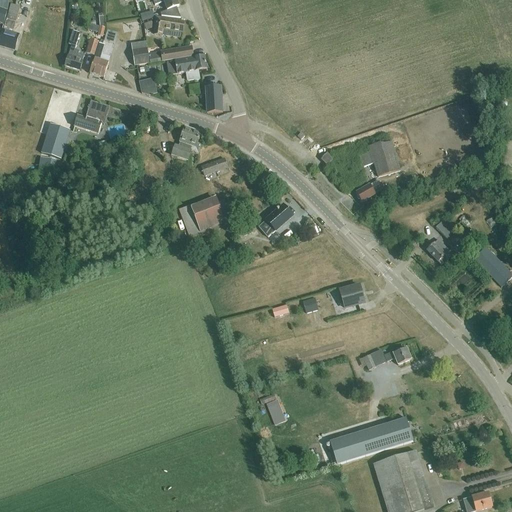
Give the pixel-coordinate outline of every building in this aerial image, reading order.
[(0,0),(0,38),(4,26),(4,27),(7,12),(8,0),(0,0)] [(137,0),(140,11),(149,9),(147,0),(137,0)] [(152,0),(155,6),(164,2),(167,11),(179,7),(176,0),(152,0)] [(0,42),(0,47),(14,52),(19,36),(12,34),(20,8),(11,5),(0,42)] [(127,29),(141,26),(140,20),(125,23),(127,29)] [(157,20),(154,35),(161,37),(181,40),(182,33),(184,24),(157,20)] [(154,29),(152,22),(144,25),(146,31),(154,29)] [(107,31),(104,42),(114,45),(117,34),(107,31)] [(71,47),(70,50),(65,67),(80,71),(84,57),(78,55),(79,52),(74,51),(79,35),(72,33),(68,46),(71,47)] [(91,41),(87,54),(94,56),(98,43),(91,41)] [(131,45),(132,52),(134,67),(149,64),(146,43),(131,45)] [(89,74),(104,79),(110,58),(102,56),(105,46),(99,44),(94,60),(89,74)] [(161,53),(149,55),(149,59),(150,65),(193,58),(191,49),(162,54),(161,53)] [(169,77),(185,74),(187,82),(194,81),(199,81),(197,72),(207,70),(205,57),(166,64),(169,77)] [(141,69),(146,76),(152,72),(147,65),(141,69)] [(154,80),(139,83),(142,94),(150,96),(157,95),(154,80)] [(205,89),(207,114),(223,113),(221,88),(205,89)] [(101,124),(104,125),(109,108),(101,105),(99,105),(91,102),(85,120),(77,117),(74,128),(98,135),(101,124)] [(50,126),(41,155),(61,161),(71,132),(50,126)] [(201,146),(197,144),(200,134),(185,128),(180,143),(181,143),(180,148),(175,146),(172,156),(187,161),(191,151),(198,154),(201,146)] [(374,165),(377,177),(399,171),(391,142),(369,148),(371,153),(360,156),(363,168),(374,165)] [(131,149),(129,143),(116,147),(118,153),(131,149)] [(322,161),(327,166),(332,161),(327,155),(322,161)] [(202,169),(204,176),(227,168),(224,161),(202,169)] [(44,172),(46,178),(63,172),(61,167),(44,172)] [(380,187),(377,183),(369,187),(355,195),(356,196),(356,198),(357,201),(359,201),(361,205),(375,197),(376,199),(384,195),(380,187)] [(179,211),(189,238),(191,241),(234,224),(228,211),(227,211),(224,203),(217,205),(215,199),(190,208),(190,207),(179,211)] [(283,207),(259,229),(268,239),(275,232),(292,217),(283,207)] [(234,228),(239,239),(256,232),(251,221),(234,228)] [(437,228),(448,240),(455,233),(444,221),(437,228)] [(163,244),(165,251),(174,247),(172,241),(163,244)] [(439,241),(435,244),(427,252),(440,267),(452,255),(439,241)] [(511,279),(511,277),(485,250),(474,261),(501,289),(511,279)] [(341,297),(338,297),(341,306),(343,306),(345,310),(364,305),(359,287),(340,292),(341,297)] [(316,300),(302,303),(304,313),(318,309),(316,300)] [(274,308),(277,317),(292,313),(289,304),(274,308)] [(393,353),(384,357),(387,363),(396,360),(398,366),(406,363),(411,361),(409,355),(406,349),(400,352),(394,355),(393,353)] [(371,357),(364,359),(368,371),(376,368),(371,357)] [(276,401),(274,395),(260,401),(262,406),(276,401)] [(275,426),(287,423),(282,400),(270,403),(275,426)] [(406,420),(386,426),(394,449),(413,443),(406,420)] [(372,466),(386,511),(423,511),(433,508),(416,453),(372,466)] [(488,494),(471,498),(463,501),(465,511),(476,511),(491,508),(488,494)]
